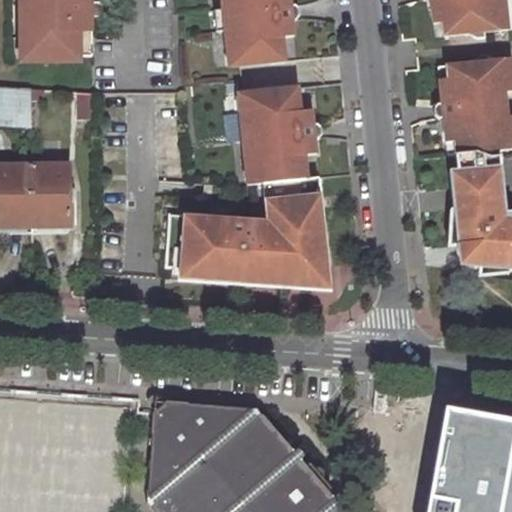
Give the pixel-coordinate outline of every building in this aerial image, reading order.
[(26,2),(25,20),(17,20),(17,57),(31,57),(35,62),(74,62),(74,57),(79,57),(78,32),(89,32),(89,18),(92,18),(92,4),(89,4),(88,0),(17,0),(17,1),(26,2)] [(288,7),(287,0),(219,0),(225,52),(228,51),(238,50),(240,67),(283,62),(281,38),(291,37),(290,23),(294,21),(296,18),(297,16),(297,13),(295,9),(292,7),(288,7)] [(486,8),(485,0),(421,0),(422,1),(423,4),(425,6),(429,8),(432,7),(434,30),(444,30),(446,43),(468,41),(480,47),(488,46),(487,39),(510,38),(507,6),(486,8)] [(17,1),(17,20),(25,20),(26,2),(17,1)] [(78,32),(79,57),(89,57),(89,32),(78,32)] [(228,51),(230,68),(240,67),(238,50),(228,51)] [(501,156),(511,154),(511,124),(498,126),(496,101),(511,99),(511,67),(490,69),(489,63),(481,63),(471,71),(439,74),(442,108),(439,108),(435,110),(434,112),(433,116),(434,119),(437,122),(440,123),(444,122),(447,155),(456,155),(481,152),(492,157),(501,156)] [(0,87),(0,124),(31,127),(30,90),(0,87)] [(234,96),(238,141),(250,140),(254,186),(258,185),(304,181),(302,157),(313,155),(312,141),(318,141),(320,137),(320,133),(319,129),(318,126),(311,127),(309,112),(297,112),(295,89),(242,93),(234,96)] [(254,186),(250,140),(238,141),(243,187),(254,186)] [(449,177),(457,246),(457,248),(466,259),(475,268),(511,270),(511,212),(508,212),(501,156),(492,157),(481,152),(456,155),(458,177),(449,177)] [(72,229),(72,170),(0,170),(0,229),(34,229),(72,229)] [(184,281),(323,291),(313,180),(304,181),(258,185),(262,223),(163,215),(158,267),(173,268),(185,269),(184,281)] [(172,280),(184,281),(185,269),(173,268),(172,278),(172,280)] [(342,511),(317,483),(322,478),(324,476),(324,473),(320,469),(315,469),(309,474),(261,419),(255,415),(249,413),(244,413),(238,415),(234,417),(215,435),(201,419),(197,417),(194,416),(192,416),(194,404),(161,402),(149,412),(146,468),(156,469),(158,469),(164,477),(160,483),(153,490),(150,499),(150,505),(152,511),(342,511)] [(499,511),(511,442),(511,421),(445,410),(426,511),(499,511)] [(511,511),(511,442),(499,511),(511,511)] [(153,490),(160,483),(164,477),(158,469),(156,469),(146,468),(144,502),(152,511),(150,505),(150,499),(153,490)]
